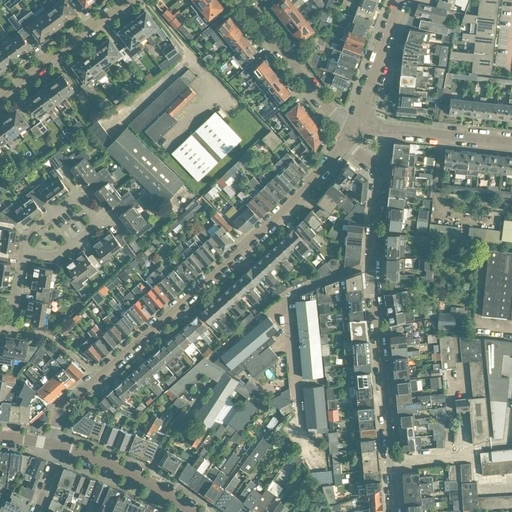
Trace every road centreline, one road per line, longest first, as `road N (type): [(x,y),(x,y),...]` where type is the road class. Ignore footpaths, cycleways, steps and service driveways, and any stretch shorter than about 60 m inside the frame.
road 1 (residential): [(52,444),(60,407),(298,198),(347,144)]
road 2 (residential): [(347,144),(378,178),(370,266),(392,511)]
road 3 (residential): [(354,126),(339,118),(247,0)]
road 4 (residential): [(0,96),(131,0)]
road 5 (residential): [(511,143),(354,126)]
road 6 (tertiary): [(190,511),(140,478),(62,447)]
road 7 (residential): [(354,126),(399,0)]
road 8 (residential): [(74,197),(95,225),(56,255),(23,252)]
